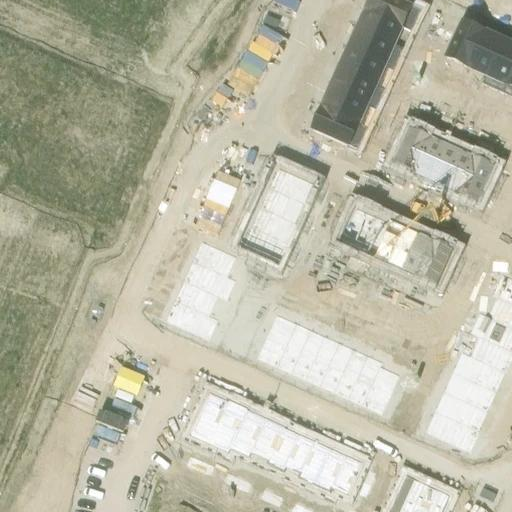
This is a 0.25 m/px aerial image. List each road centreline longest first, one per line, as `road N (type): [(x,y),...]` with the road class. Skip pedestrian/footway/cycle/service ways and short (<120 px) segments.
road 1 (residential): [(511,471),(468,478),(137,340)]
road 2 (residential): [(249,128),(511,245)]
